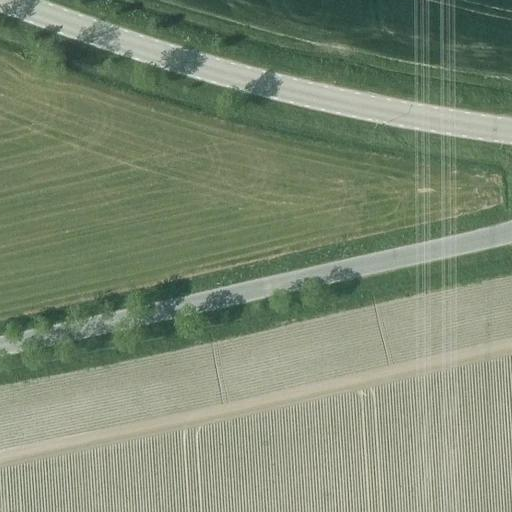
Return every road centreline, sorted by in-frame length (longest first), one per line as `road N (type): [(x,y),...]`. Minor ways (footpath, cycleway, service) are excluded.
road 1 (tertiary): [(511,130),(353,102),(0,2)]
road 2 (unclassified): [(0,347),(511,231)]
